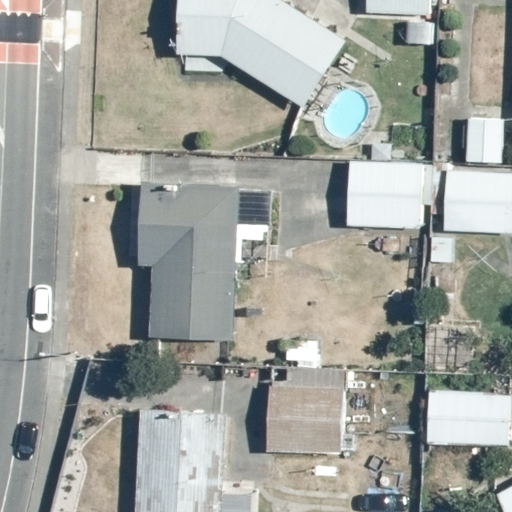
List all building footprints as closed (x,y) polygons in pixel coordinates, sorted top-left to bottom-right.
[(281,0),(178,0),(176,54),(220,56),(304,109),(347,41),(281,0)] [(432,0),(370,0),(370,13),(432,15),(432,0)] [(505,114),(468,113),(468,161),(505,161),(505,114)] [(425,162),(350,162),(351,225),(425,224),(425,162)] [(511,170),(448,168),(445,229),(511,231),(511,170)] [(154,267),(151,334),(230,339),(238,186),(141,181),(137,266),(154,267)] [(347,370),(275,366),(271,450),(342,453),(347,370)] [(511,442),(511,388),(430,388),(429,442),(511,442)] [(217,511),(223,413),(139,409),(133,511),(217,511)] [(409,511),(413,466),(351,462),(347,511),(409,511)] [(511,511),(511,484),(495,494),(504,511),(511,511)]
